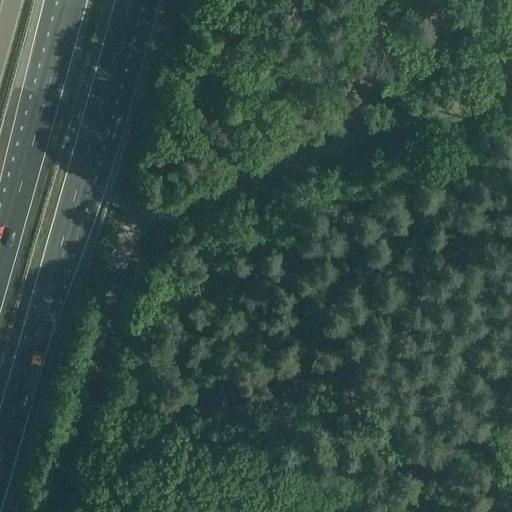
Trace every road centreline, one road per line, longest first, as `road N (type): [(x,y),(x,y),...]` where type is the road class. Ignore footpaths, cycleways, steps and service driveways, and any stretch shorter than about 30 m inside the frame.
road 1 (unclassified): [(41,511),(106,282),(135,229),(169,198),(511,70)]
road 2 (motorway): [(0,464),(129,0)]
road 3 (motorway): [(72,0),(0,264)]
